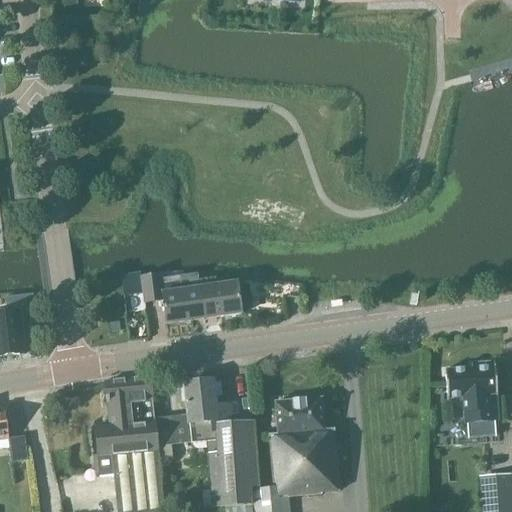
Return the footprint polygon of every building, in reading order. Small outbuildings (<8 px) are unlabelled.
[(121,276),(121,277),(124,297),(144,294),(141,278),(141,275),(141,273),(121,276)] [(157,275),(141,278),(144,294),(145,303),(161,301),(165,326),(191,322),(191,317),(203,315),(197,281),(196,274),(160,280),(160,275),(157,275)] [(215,278),(197,281),(203,315),(215,313),(216,318),(241,314),(241,312),(253,311),(249,285),(237,286),(237,283),(217,286),(215,278)] [(8,314),(0,315),(0,357),(25,355),(20,313),(34,311),(33,295),(6,298),(8,314)] [(119,322),(111,323),(112,332),(120,331),(119,322)] [(446,371),(445,371),(447,401),(449,401),(449,400),(463,399),(465,425),(466,424),(495,422),(498,422),(496,397),(497,397),(495,367),(494,367),(493,363),(487,364),(472,365),(472,370),(446,372),(446,371)] [(103,384),(107,428),(94,429),(97,459),(110,458),(115,511),(163,511),(157,448),(155,422),(153,422),(149,380),(103,384)] [(251,511),(249,490),(258,489),(253,424),(231,427),(229,407),(216,408),(213,382),(182,385),(186,418),(155,422),(157,448),(159,447),(171,447),(208,444),(210,491),(202,492),(203,510),(210,509),(210,511),(251,511)] [(267,438),(272,490),(251,492),(253,511),(287,511),(286,500),(321,496),(321,493),(338,492),(332,432),(322,432),(319,400),(274,405),(278,437),(267,438)] [(171,447),(159,447),(160,460),(172,459),(171,447)] [(511,511),(511,477),(486,479),(487,511),(511,511)]
